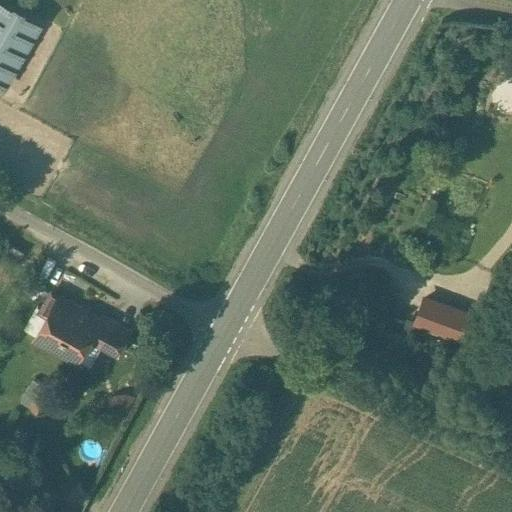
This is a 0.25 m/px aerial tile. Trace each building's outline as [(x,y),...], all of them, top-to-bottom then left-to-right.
[(0,82),(34,22),(0,2),(0,82)] [(511,162),(505,162),(502,182),(511,182),(511,162)] [(73,304),(52,293),(44,308),(49,311),(36,335),(76,357),(88,335),(116,350),(128,328),(104,315),(101,320),(83,310),(83,307),(75,302),(73,304)] [(467,312),(426,297),(418,319),(437,327),(458,334),(467,312)] [(55,392),(40,383),(28,405),(43,413),(55,392)] [(45,511),(78,511),(55,497),(45,511)]
